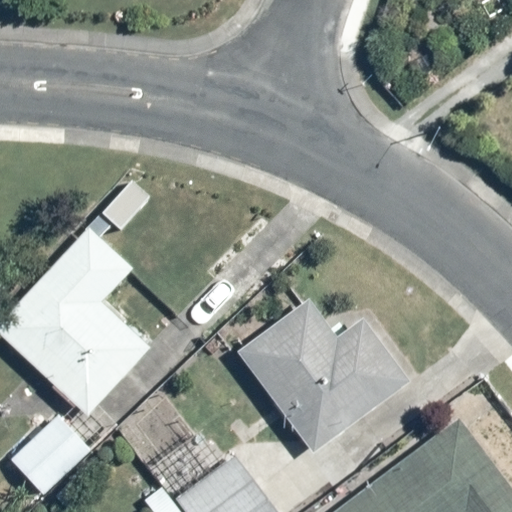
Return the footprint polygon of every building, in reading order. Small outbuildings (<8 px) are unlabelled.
[(136,264),(93,225),(0,326),(0,327),(91,411),(152,345),(103,300),(136,264)] [(344,332),(316,295),(244,348),(318,449),(414,378),(368,315),(344,332)] [(103,437),(71,403),(15,457),(47,491),(103,437)] [(511,511),(511,468),(469,411),(333,511),(511,511)] [(280,431),(183,505),(179,507),(162,484),(144,498),(155,511),(298,511),(325,492),(280,431)]
